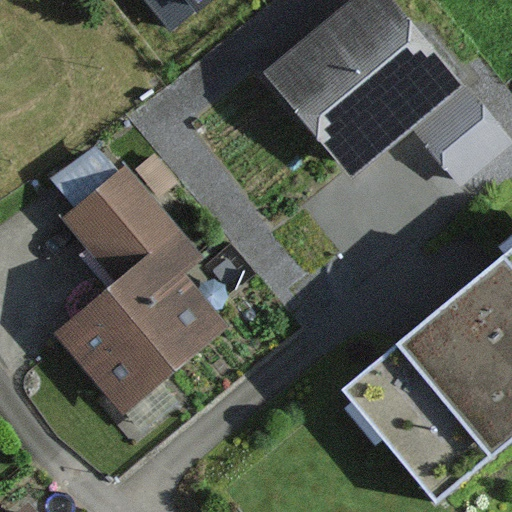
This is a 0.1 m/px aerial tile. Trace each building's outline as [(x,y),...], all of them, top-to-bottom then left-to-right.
[(143,0),(171,34),(193,17),(197,22),(223,0),(143,0)] [(456,93),(378,0),(368,0),(268,84),(349,181),(456,93)] [(102,149),(56,181),(74,207),(120,176),(102,149)] [(122,181),(74,223),(119,275),(55,331),(125,411),(215,334),(176,289),(199,269),(122,181)] [(511,260),(373,380),(467,488),(511,449),(511,260)]
